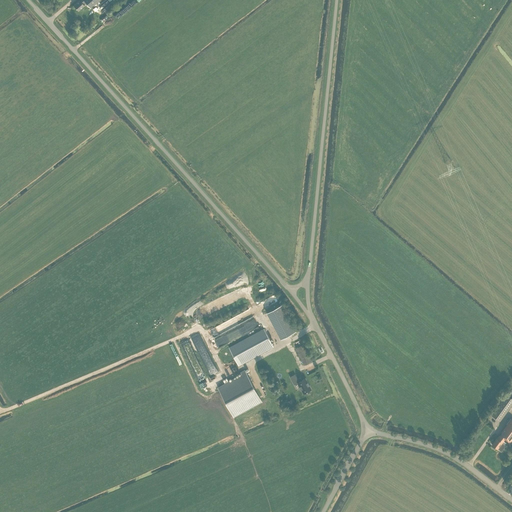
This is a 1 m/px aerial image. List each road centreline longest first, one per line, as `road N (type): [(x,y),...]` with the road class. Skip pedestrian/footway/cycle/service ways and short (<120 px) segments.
road 1 (unclassified): [(293,291),(25,0)]
road 2 (unclassified): [(309,281),(338,0)]
road 3 (tertiary): [(511,501),(442,452),(369,434)]
road 4 (unclassified): [(369,434),(309,315)]
